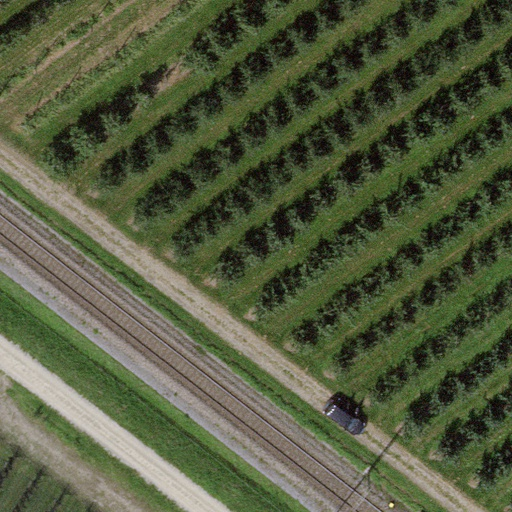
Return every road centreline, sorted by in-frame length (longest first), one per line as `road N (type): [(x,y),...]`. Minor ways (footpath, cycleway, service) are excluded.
road 1 (track): [(0,159),(461,511)]
road 2 (track): [(168,511),(0,382)]
